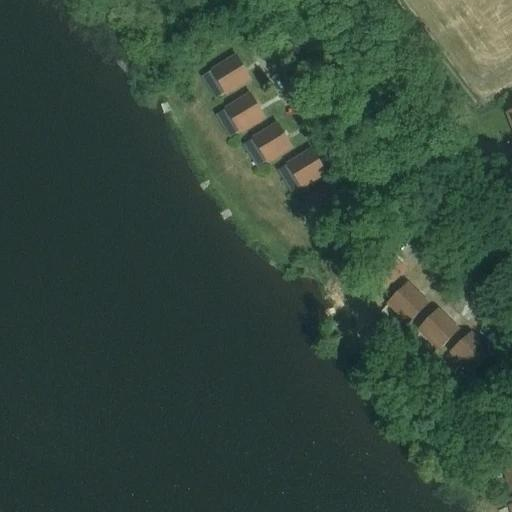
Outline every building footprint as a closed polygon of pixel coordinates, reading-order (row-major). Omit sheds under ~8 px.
[(212,72),(227,96),(251,81),(236,57),(212,72)] [(226,110),(241,135),(265,120),(250,95),(226,110)] [(253,140),(268,164),(293,149),(278,125),(253,140)] [(287,166),(303,190),(327,175),(312,150),(287,166)] [(308,200),(323,224),(348,209),(333,185),(308,200)] [(365,271),(386,291),(406,271),(386,251),(365,271)] [(387,305),(408,326),(428,305),(408,285),(387,305)] [(418,332),(439,352),(459,331),(438,311),(418,332)] [(450,354),(470,375),(491,356),(471,334),(450,354)] [(511,377),(499,364),(478,384),(498,405),(511,391),(511,377)] [(511,491),(511,461),(502,465),(510,492),(511,491)]
